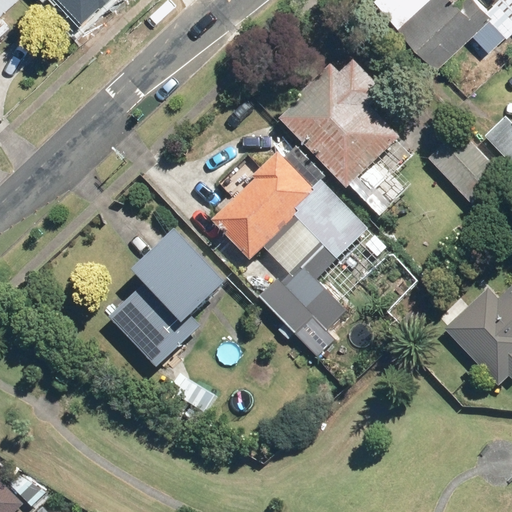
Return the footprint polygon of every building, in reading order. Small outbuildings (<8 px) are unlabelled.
[(0,0),(0,38),(19,24),(8,11),(20,0),(0,0)] [(58,0),(83,25),(108,0),(58,0)] [(407,0),(397,10),(446,65),(495,22),(475,0),(407,0)] [(403,147),(374,115),(394,94),(359,59),(340,77),(339,77),(293,119),(357,189),(403,147)] [(511,123),(494,139),(511,159),(511,123)] [(466,134),(435,162),(475,204),(505,176),(466,134)] [(214,214),(254,256),(270,242),(302,277),(364,219),(332,184),(333,183),(293,141),(214,214)] [(159,358),(237,281),(193,236),(114,313),(159,358)] [(449,330),(505,386),(511,379),(511,293),(502,302),(490,290),(449,330)] [(0,511),(23,511),(29,507),(0,478),(0,511)]
